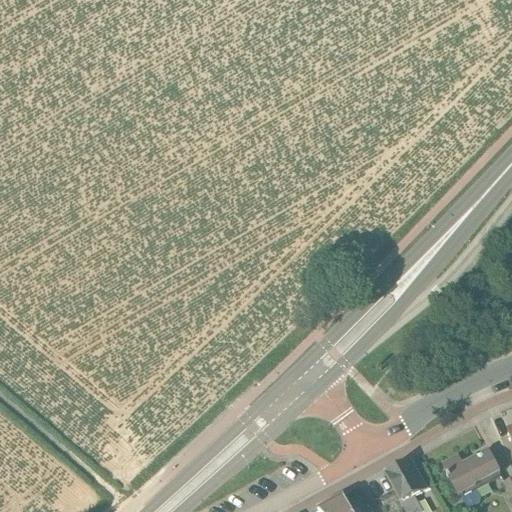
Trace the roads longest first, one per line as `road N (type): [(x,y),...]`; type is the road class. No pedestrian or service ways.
road 1 (secondary): [(314,389),(401,304),(465,216)]
road 2 (secondary): [(465,216),(296,370)]
road 3 (secondary): [(296,370),(145,511)]
road 4 (secondary): [(178,511),(314,389)]
road 5 (residential): [(511,364),(370,449)]
road 6 (residential): [(370,449),(259,511)]
